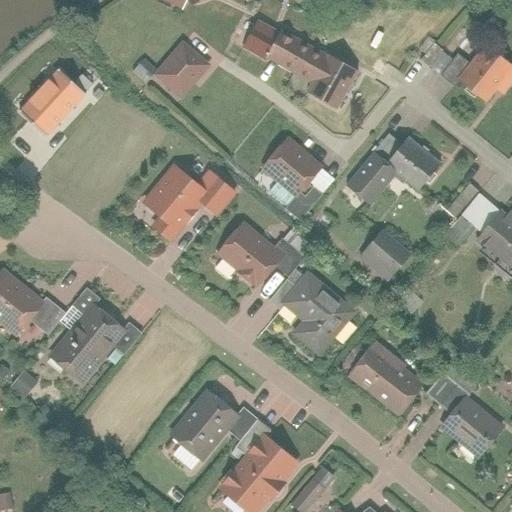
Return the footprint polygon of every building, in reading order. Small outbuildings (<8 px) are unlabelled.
[(309,47),(309,48),(264,24),(250,49),(297,74),(290,87),(322,104),(343,65),(309,47)] [(195,61),(166,36),(136,70),(165,96),(195,61)] [(428,43),(418,37),(405,56),(415,63),(428,43)] [(499,65),(468,41),(441,75),(472,99),(499,65)] [(452,57),(440,49),(425,71),(436,79),(452,57)] [(391,130),(369,155),(356,143),(322,181),(347,203),(380,165),(405,187),(428,162),(391,130)] [(305,158),(271,131),(247,161),(281,188),(305,158)] [(166,216),(183,195),(200,209),(219,186),(200,170),(188,185),(158,160),(126,199),(145,214),(139,222),(154,235),(168,217),(166,216)] [(271,205),(283,214),(305,186),(294,177),(271,205)] [(460,185),(452,178),(431,204),(439,211),(460,185)] [(511,263),(511,225),(483,204),(459,235),(506,271),(511,263)] [(429,229),(439,238),(457,216),(447,207),(429,229)] [(295,240),(274,224),(260,242),(224,215),(198,248),(239,281),(257,258),(272,269),(295,240)] [(395,247),(366,223),(344,250),(372,274),(395,247)] [(278,263),(253,293),(259,298),(284,268),(278,263)] [(265,294),(287,312),(275,326),(303,349),(322,326),(321,325),(339,303),(291,264),(265,294)] [(0,273),(0,328),(27,295),(0,273)] [(82,291),(69,281),(56,299),(68,308),(82,291)] [(30,326),(46,304),(31,294),(16,315),(30,326)] [(68,378),(108,323),(77,301),(38,356),(68,378)] [(111,348),(128,325),(116,318),(100,341),(111,348)] [(357,337),(330,369),(377,409),(404,377),(357,337)] [(440,380),(425,367),(407,389),(422,401),(440,380)] [(225,406),(186,379),(147,433),(186,460),(225,406)] [(450,387),(441,379),(440,380),(422,401),(421,402),(431,410),(450,387)] [(490,420),(450,390),(424,424),(463,454),(490,420)] [(251,419),(229,403),(213,426),(236,442),(251,419)] [(204,484),(238,511),(283,455),(249,428),(204,484)] [(315,473),(309,468),(280,502),(286,508),(315,473)]
